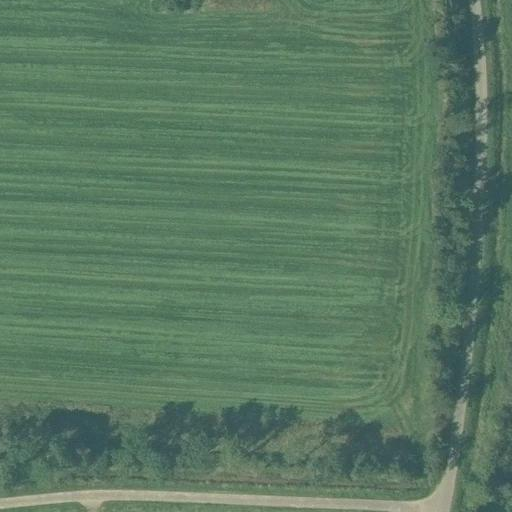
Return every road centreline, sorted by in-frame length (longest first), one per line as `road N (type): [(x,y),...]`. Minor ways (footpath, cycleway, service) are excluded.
road 1 (unclassified): [(450,511),(485,126),(465,0)]
road 2 (track): [(452,502),(129,497),(0,509)]
